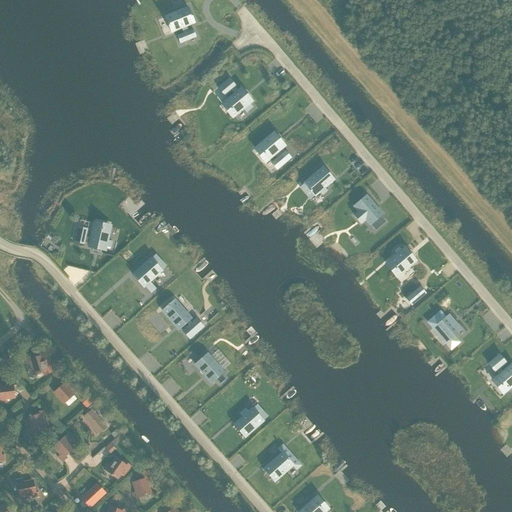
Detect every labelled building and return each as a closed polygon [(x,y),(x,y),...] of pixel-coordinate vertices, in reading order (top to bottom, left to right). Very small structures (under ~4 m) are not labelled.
[(180,43),(196,37),(193,29),(188,31),(186,26),(194,22),(188,7),(165,17),(171,32),(182,27),(184,33),(177,36),(180,43)] [(229,78),(218,87),(225,95),(231,90),(234,93),(222,104),(232,117),(236,114),(243,108),(246,112),(252,107),(249,103),(252,101),(241,88),(238,91),(235,87),(236,86),(229,78)] [(273,127),(237,158),(253,176),(289,145),(273,127)] [(323,167),(305,182),(310,187),(309,188),(311,190),(311,189),(316,195),(320,191),(323,194),(328,190),(325,187),(334,179),(323,167)] [(366,195),(353,206),(370,225),(375,231),(386,222),(381,216),(382,214),(366,195)] [(75,227),(72,241),(84,244),(85,240),(90,241),(88,247),(105,251),(106,246),(110,247),(112,241),(107,240),(110,230),(103,229),(103,228),(100,227),(100,228),(93,227),(91,236),(86,235),(87,230),(75,227)] [(389,261),(386,264),(397,277),(400,274),(416,260),(405,247),(389,261)] [(149,282),(162,270),(151,258),(132,275),(143,287),(145,286),(149,282)] [(420,286),(405,299),(411,306),(426,293),(420,286)] [(191,318),(174,299),(169,304),(168,303),(166,305),(167,306),(162,310),(179,330),(187,322),(189,325),(182,331),(189,338),(203,326),(196,319),(191,323),(189,320),(191,318)] [(439,308),(427,319),(432,325),(435,323),(447,337),(444,339),(450,345),(458,338),(453,332),(460,326),(447,311),(442,315),(441,314),(442,312),(439,308)] [(17,352),(10,356),(14,362),(21,358),(17,352)] [(493,380),(503,393),(511,385),(511,364),(503,372),(499,368),(506,362),(499,354),(489,363),(496,371),(496,370),(499,374),(493,380)] [(31,356),(26,358),(28,364),(31,363),(34,374),(46,371),(47,373),(55,371),(51,358),(44,361),(42,355),(31,359),(31,356)] [(207,379),(215,387),(227,376),(210,357),(198,368),(202,372),(198,375),(204,382),(207,379)] [(54,392),(64,403),(73,394),(66,386),(69,384),(65,379),(61,383),(62,385),(54,392)] [(13,386),(15,386),(15,381),(8,382),(9,385),(0,386),(0,400),(0,403),(6,402),(5,399),(14,397),(13,386)] [(92,404),(97,398),(92,394),(87,399),(92,404)] [(244,437),(263,420),(252,408),(248,412),(245,408),(239,413),(242,417),(233,425),(244,437)] [(42,418),(45,416),(43,411),(38,412),(39,414),(28,418),(31,427),(28,428),(29,434),(45,429),(42,418)] [(98,433),(105,426),(92,411),(84,418),(98,433)] [(63,461),(66,458),(65,456),(73,448),(67,442),(70,439),(66,435),(54,446),(61,454),(58,456),(63,461)] [(109,444),(114,449),(120,444),(116,439),(109,444)] [(263,469),(274,481),(292,466),(293,465),(288,459),(289,459),(287,457),(287,458),(282,452),(281,453),(263,469)] [(104,468),(117,478),(124,469),(127,471),(130,465),(126,463),(125,464),(116,458),(110,466),(107,464),(104,468)] [(135,498),(150,493),(147,482),(150,481),(148,475),(143,477),(144,479),(133,482),(136,492),(133,493),(135,498)] [(32,497),(38,496),(37,491),(35,491),(32,480),(23,483),(22,479),(16,480),(20,496),(31,494),(32,497)] [(96,484),(81,498),(90,507),(105,493),(96,484)] [(298,511),(324,511),(325,511),(320,506),(319,504),(318,504),(313,499),(298,511)]
